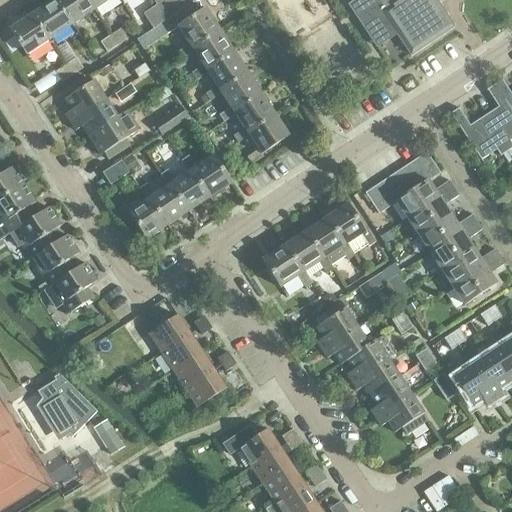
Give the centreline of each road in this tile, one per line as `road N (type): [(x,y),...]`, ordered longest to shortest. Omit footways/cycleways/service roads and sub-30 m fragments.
road 1 (residential): [(375,511),(205,252)]
road 2 (residential): [(205,252),(419,111)]
road 3 (residential): [(139,295),(0,83)]
road 4 (track): [(65,511),(171,447),(224,425)]
road 5 (residential): [(511,251),(419,111)]
road 6 (residential): [(484,442),(379,511)]
